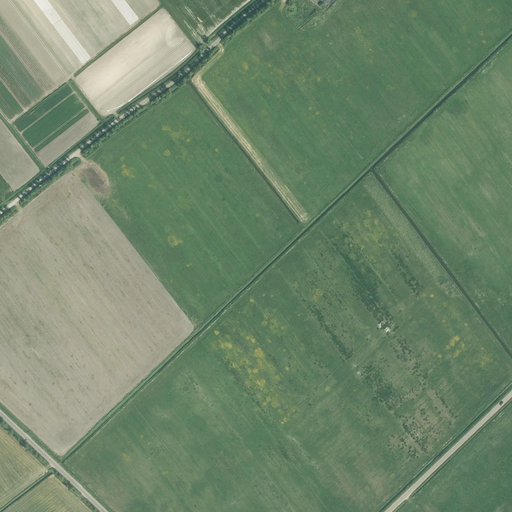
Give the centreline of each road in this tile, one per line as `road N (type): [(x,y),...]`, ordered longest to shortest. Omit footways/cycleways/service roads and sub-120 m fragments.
road 1 (unclassified): [(0,213),(171,84),(264,0)]
road 2 (unclassified): [(387,511),(511,393)]
road 3 (tertiary): [(104,511),(0,412)]
